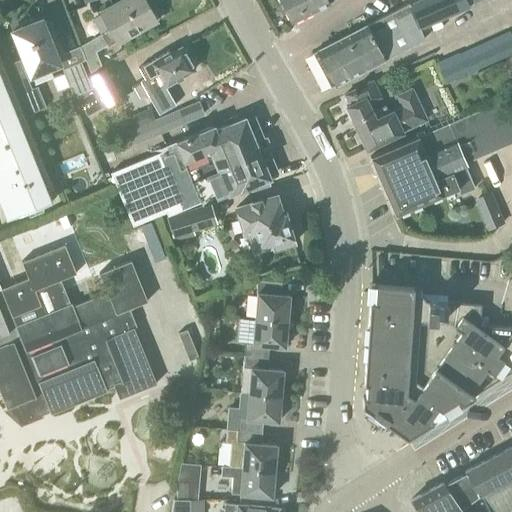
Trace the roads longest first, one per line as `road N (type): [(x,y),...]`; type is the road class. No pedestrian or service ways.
road 1 (residential): [(364,487),(338,444),(343,228),(307,124),(235,0)]
road 2 (residential): [(364,487),(511,396)]
